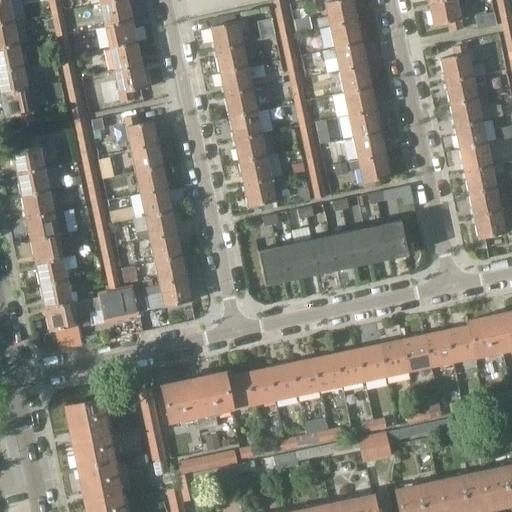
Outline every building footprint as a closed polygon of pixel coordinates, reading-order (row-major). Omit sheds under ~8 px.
[(9,0),(0,1),(0,25),(14,23),(25,20),(21,0),(9,0)] [(127,0),(120,0),(99,5),(104,27),(132,21),(127,0)] [(282,0),(281,0),(273,2),(276,13),(285,11),(282,0)] [(327,17),(316,19),(318,28),(329,25),(356,20),(351,0),(340,0),(324,3),(327,17)] [(455,0),(447,0),(428,4),(433,27),(447,24),(449,32),(461,30),(455,0)] [(58,3),(50,4),(53,16),(60,14),(58,3)] [(506,3),(498,5),(500,16),(509,14),(506,3)] [(285,11),(276,13),(278,24),(287,22),(285,11)] [(493,13),(474,17),(476,31),(496,27),(493,13)] [(60,14),(53,16),(55,27),(63,26),(60,14)] [(509,14),(500,16),(503,28),(511,26),(509,14)] [(356,20),(329,25),(334,48),(361,42),(356,20)] [(132,21),(104,27),(109,50),(136,44),(132,21)] [(211,27),(209,28),(214,50),(242,44),(256,41),(254,34),(250,35),(249,32),(240,34),(237,22),(231,23),(211,27)] [(287,22),(278,24),(281,36),(290,34),(287,22)] [(14,23),(0,25),(0,48),(18,45),(16,35),(14,23)] [(63,26),(55,27),(57,37),(58,39),(65,37),(65,35),(63,26)] [(511,30),(511,26),(503,28),(505,40),(511,38),(511,30)] [(290,34),(281,36),(283,46),(292,45),(290,34)] [(65,37),(58,39),(60,50),(68,49),(65,37)] [(334,48),(333,48),(338,70),(365,65),(361,42),(334,48)] [(136,44),(109,50),(114,72),(141,66),(136,44)] [(242,44),(214,50),(216,59),(219,72),(246,66),(242,44)] [(18,45),(0,48),(0,72),(23,67),(18,45)] [(292,45),(283,46),(285,58),(294,56),(292,45)] [(454,56),(440,59),(444,82),(472,77),(465,45),(452,48),(454,56)] [(68,49),(60,50),(62,62),(70,60),(68,49)] [(294,56),(285,58),(288,69),(297,67),(294,56)] [(70,60),(62,62),(65,73),(72,72),(70,60)] [(365,65),(338,70),(342,93),(370,87),(365,65)] [(141,66),(114,72),(120,103),(133,100),(131,92),(146,88),(141,66)] [(246,66),(219,72),(224,94),(251,88),(246,66)] [(23,67),(0,72),(0,95),(28,90),(23,67)] [(297,67),(288,69),(290,80),(299,78),(297,67)] [(72,72),(65,73),(67,85),(75,83),(72,72)] [(472,77),(444,82),(449,105),(477,99),(474,85),(484,83),(482,74),(472,77)] [(299,78),(290,80),(290,81),(293,92),(302,90),(299,80),(299,78)] [(75,83),(67,85),(70,96),(77,95),(75,83)] [(338,108),(334,108),(336,118),(338,117),(340,117),(347,115),(375,109),(370,87),(342,93),(345,106),(338,108)] [(251,88),(224,94),(228,117),(256,111),(253,98),(251,88)] [(28,90),(0,95),(0,96),(5,119),(19,115),(21,123),(34,121),(28,90)] [(302,90),(293,92),(295,103),(304,101),(302,90)] [(77,95),(70,96),(72,108),(80,106),(77,95)] [(477,99),(449,105),(454,127),(481,122),(477,99)] [(304,101),(295,103),(297,115),(307,113),(304,101)] [(80,106),(72,108),(74,119),(82,118),(80,106)] [(256,111),(228,117),(233,138),(260,133),(273,130),(268,108),(256,111)] [(340,117),(338,117),(343,140),(352,138),(380,133),(375,109),(347,115),(340,117)] [(307,113),(297,115),(299,125),(309,123),(307,113)] [(136,116),(124,119),(130,149),(157,143),(152,121),(138,124),(136,116)] [(82,118),(74,119),(77,130),(84,129),(82,118)] [(481,122),(454,127),(459,150),(486,144),(486,143),(496,140),(491,121),(482,123),(481,122)] [(309,123),(299,125),(300,127),(302,137),(311,135),(309,124),(309,123)] [(84,129),(77,130),(79,142),(87,141),(84,129)] [(260,133),(233,138),(238,162),(265,156),(260,133)] [(380,133),(352,138),(357,161),(385,155),(380,133)] [(311,135),(302,137),(304,148),(314,146),(311,135)] [(26,149),(11,151),(16,173),(43,168),(37,137),(24,140),(26,149)] [(87,141),(79,142),(82,154),(89,152),(87,141)] [(157,143),(130,149),(135,173),(162,167),(157,143)] [(486,144),(459,150),(463,172),(491,167),(486,144)] [(314,146),(304,148),(307,160),(316,158),(314,146)] [(89,152),(82,154),(84,165),(92,163),(89,152)] [(357,161),(348,162),(350,171),(359,170),(362,184),(375,181),(389,178),(385,158),(385,155),(357,161)] [(265,156),(238,162),(243,184),(270,178),(265,156)] [(316,158),(307,160),(309,171),(319,169),(316,158)] [(92,163),(84,165),(86,177),(94,175),(92,163)] [(491,167),(463,172),(468,195),(496,189),(495,186),(493,175),(505,173),(504,164),(491,167)] [(162,167),(135,173),(139,193),(167,188),(162,167)] [(43,168),(16,173),(21,196),(48,191),(43,168)] [(319,169),(309,171),(312,182),(321,181),(319,169)] [(94,175),(86,177),(89,188),(96,186),(94,175)] [(270,178),(243,184),(244,191),(248,208),(253,207),(275,202),(272,189),(280,187),(278,177),(277,177),(270,178)] [(321,181),(312,182),(315,200),(325,198),(321,181)] [(96,186),(89,188),(91,199),(99,198),(96,186)] [(139,193),(130,195),(135,218),(144,216),(171,210),(167,188),(139,193)] [(496,189),(468,195),(471,211),(473,217),(500,211),(496,189)] [(48,191),(21,196),(25,218),(53,212),(48,191)] [(382,192),(374,193),(376,203),(384,202),(382,192)] [(374,193),(367,195),(369,205),(376,203),(374,193)] [(99,198),(91,199),(93,210),(101,209),(99,198)] [(346,199),(339,201),(341,211),(348,209),(346,199)] [(339,201),(332,202),(334,212),(341,211),(339,201)] [(311,207),(304,208),(306,218),(313,217),(311,207)] [(304,208),(297,210),(299,220),(306,218),(304,208)] [(101,209),(93,210),(96,222),(104,220),(101,209)] [(53,212),(25,218),(30,241),(57,235),(67,233),(63,210),(53,212)] [(147,229),(135,232),(137,240),(149,238),(176,232),(171,210),(144,216),(147,229)] [(500,211),(473,217),(478,240),(505,234),(502,219),(500,211)] [(276,214),(269,216),(271,226),(278,224),(276,214)] [(269,216),(261,217),(262,222),(264,227),(270,226),(271,226),(269,216)] [(104,220),(96,222),(98,234),(106,232),(104,220)] [(400,221),(381,225),(388,260),(407,256),(400,221)] [(381,225),(363,228),(371,263),(388,260),(381,225)] [(308,228),(290,232),(293,243),(300,278),(318,275),(311,240),(308,228)] [(363,228),(346,232),(353,267),(371,263),(363,228)] [(106,232),(98,234),(100,245),(108,243),(106,232)] [(176,232),(149,238),(153,261),(181,255),(176,232)] [(346,232),(328,236),(336,271),(353,267),(346,232)] [(57,235),(30,241),(34,263),(62,258),(74,256),(69,233),(67,233),(57,235)] [(328,236),(311,240),(318,275),(336,271),(328,236)] [(108,243),(100,245),(103,256),(111,255),(108,243)] [(293,243),(275,247),(283,282),(300,278),(293,243)] [(275,247),(257,251),(264,286),(283,282),(275,247)] [(111,255),(103,256),(105,268),(113,266),(111,255)] [(181,255),(153,261),(158,283),(186,277),(181,255)] [(62,258),(34,263),(39,285),(66,280),(62,258)] [(113,266),(105,268),(108,280),(116,278),(113,266)] [(146,288),(142,289),(144,297),(156,294),(160,293),(163,308),(191,302),(186,281),(186,277),(158,283),(159,285),(154,286),(146,288)] [(103,291),(97,292),(98,297),(100,311),(102,321),(120,317),(114,289),(118,288),(116,278),(108,280),(110,290),(103,291)] [(66,280),(39,285),(44,309),(71,303),(69,293),(66,280)] [(118,288),(114,289),(120,317),(137,313),(131,285),(125,286),(118,288)] [(71,303),(44,309),(44,311),(49,332),(76,326),(76,325),(92,322),(90,313),(100,311),(98,297),(77,301),(71,303)] [(493,316),(467,322),(468,327),(474,357),(511,348),(511,312),(502,314),(493,316)] [(468,327),(445,332),(451,362),(474,357),(468,327)] [(445,332),(423,337),(429,366),(451,362),(445,332)] [(423,337),(401,341),(407,371),(429,366),(423,337)] [(401,341),(379,346),(385,376),(407,371),(401,341)] [(379,346),(357,351),(363,380),(385,376),(379,346)] [(357,351),(335,355),(341,385),(363,380),(357,351)] [(335,355),(313,360),(319,390),(341,385),(335,355)] [(313,360),(291,365),(297,394),(319,390),(313,360)] [(291,365),(269,369),(275,399),(297,394),(291,365)] [(269,369),(247,374),(253,404),(275,399),(269,369)] [(189,381),(160,387),(162,396),(163,396),(169,422),(196,416),(199,431),(217,427),(214,412),(232,408),(225,378),(224,373),(198,379),(189,381)] [(247,374),(225,378),(232,408),(253,404),(247,374)] [(149,389),(138,392),(140,401),(151,399),(149,389)] [(508,393),(499,395),(501,407),(511,405),(508,393)] [(499,395),(489,397),(492,409),(501,407),(499,395)] [(151,399),(140,401),(142,411),(153,408),(151,399)] [(473,400),(460,403),(462,412),(475,409),(473,400)] [(74,404),(65,406),(70,432),(72,442),(78,469),(112,461),(100,401),(74,405),(74,404)] [(460,403),(450,405),(451,414),(462,412),(460,403)] [(511,410),(511,406),(501,408),(502,417),(511,414),(511,410)] [(153,408),(142,411),(144,420),(155,417),(153,408)] [(492,410),(490,411),(492,419),(502,417),(501,408),(492,410)] [(429,409),(416,412),(418,421),(431,418),(429,409)] [(416,412),(405,414),(407,423),(418,421),(416,412)] [(155,417),(144,420),(146,429),(157,427),(155,417)] [(450,418),(439,421),(441,430),(452,428),(450,418)] [(385,419),(372,422),(374,431),(386,428),(385,419)] [(439,421),(429,423),(431,433),(441,430),(439,421)] [(372,422),(361,424),(363,433),(374,431),(372,422)] [(429,423),(418,425),(420,435),(431,433),(429,423)] [(418,425),(408,428),(410,437),(420,435),(418,425)] [(157,427),(146,429),(148,439),(159,436),(157,427)] [(408,428),(397,430),(399,439),(410,437),(408,428)] [(340,429),(329,431),(330,440),(342,438),(340,429)] [(397,430),(387,432),(389,442),(399,439),(397,430)] [(329,431),(306,436),(308,445),(330,440),(329,431)] [(387,432),(369,436),(375,460),(382,458),(392,456),(389,442),(387,432)] [(159,436),(148,439),(150,448),(161,445),(159,436)] [(306,436),(284,441),(286,449),(308,445),(306,436)] [(364,437),(358,438),(360,447),(363,462),(375,460),(369,436),(364,437)] [(358,438),(348,441),(350,449),(360,447),(358,438)] [(284,441),(270,443),(272,452),(286,449),(284,441)] [(343,442),(337,443),(339,452),(350,449),(348,441),(343,442)] [(337,443),(327,445),(329,454),(339,452),(337,443)] [(161,445),(150,448),(151,454),(152,457),(163,455),(161,445)] [(327,445),(317,447),(319,456),(329,454),(327,445)] [(317,447),(306,450),(308,458),(319,456),(317,447)] [(251,448),(239,450),(240,459),(252,456),(251,448)] [(234,450),(225,452),(228,465),(237,463),(234,450)] [(306,450),(296,452),(298,461),(308,458),(306,450)] [(225,452),(216,454),(218,467),(228,465),(225,452)] [(296,452),(275,457),(278,469),(299,465),(298,461),(296,452)] [(216,454),(206,456),(209,469),(218,467),(216,454)] [(163,455),(152,457),(153,467),(165,464),(163,455)] [(206,456),(197,457),(199,471),(209,469),(206,456)] [(197,457),(187,459),(190,473),(199,471),(197,457)] [(187,459),(178,461),(181,475),(190,473),(187,459)] [(123,511),(112,461),(78,469),(83,496),(85,504),(86,511),(123,511)] [(254,461),(244,463),(246,473),(256,470),(256,469),(254,461)] [(511,462),(480,469),(489,509),(511,504),(511,462)] [(237,464),(233,465),(235,475),(246,473),(244,463),(237,464)] [(165,464),(153,467),(155,476),(167,473),(165,464)] [(233,465),(222,467),(224,477),(235,475),(233,465)] [(222,467),(212,469),(214,479),(224,477),(222,467)] [(212,469),(201,472),(203,481),(214,479),(212,469)] [(480,469),(438,478),(444,511),(474,511),(489,509),(480,469)] [(201,472),(190,474),(192,484),(203,481),(201,472)] [(190,474),(179,476),(184,501),(196,499),(192,484),(190,474)] [(444,511),(438,478),(395,487),(400,511),(444,511)] [(179,488),(168,490),(170,500),(181,497),(179,488)] [(375,511),(371,493),(329,502),(330,511),(375,511)] [(181,497),(170,500),(172,509),(183,507),(182,502),(181,497)] [(330,511),(329,502),(286,511),(330,511)]
